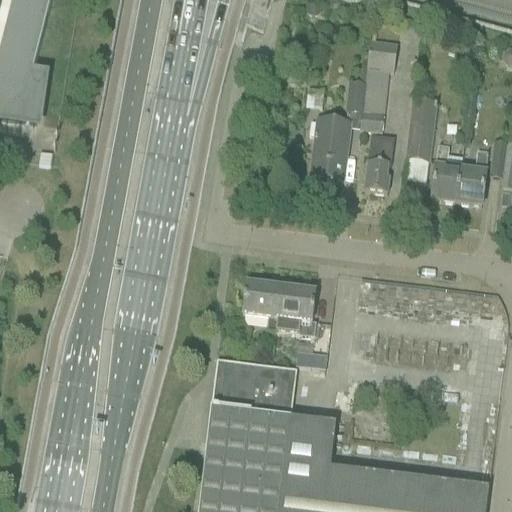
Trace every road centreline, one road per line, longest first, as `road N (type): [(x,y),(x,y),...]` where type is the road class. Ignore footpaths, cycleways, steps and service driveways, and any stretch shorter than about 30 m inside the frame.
road 1 (unclassified): [(511,272),(211,234),(240,75),(265,55),(277,7)]
road 2 (secondary): [(150,0),(54,511)]
road 3 (secondary): [(105,511),(187,49)]
